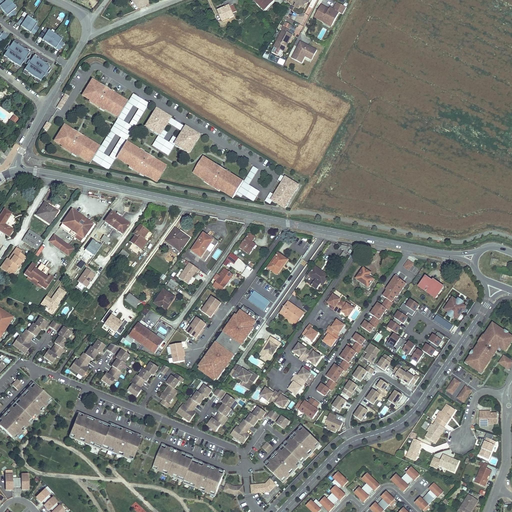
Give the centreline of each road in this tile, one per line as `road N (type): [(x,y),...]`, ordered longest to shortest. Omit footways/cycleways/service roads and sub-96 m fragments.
road 1 (tertiary): [(449,255),(16,171)]
road 2 (residential): [(422,401),(373,377),(350,411),(353,441)]
